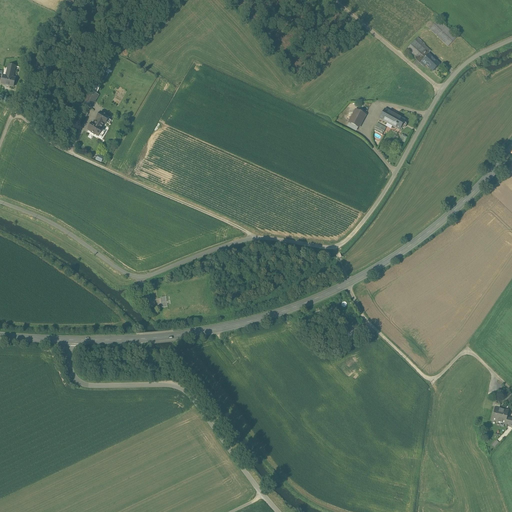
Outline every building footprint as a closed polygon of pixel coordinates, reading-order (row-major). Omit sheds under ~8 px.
[(457,37),(439,20),(430,29),(448,47),(457,37)] [(425,51),(417,59),(418,61),(417,62),(419,64),(420,63),(423,66),(425,64),(422,61),(429,54),(431,51),(417,38),(415,41),(425,51)] [(425,51),(415,41),(406,50),(417,59),(425,51)] [(439,64),(429,54),(422,61),(425,64),(427,66),(433,72),(438,66),(439,64)] [(48,63),(32,59),(30,67),(45,72),(48,63)] [(15,66),(9,65),(6,77),(3,76),(1,84),(13,87),(15,79),(12,78),(15,66)] [(97,95),(89,90),(80,106),(85,109),(87,106),(90,108),(97,95)] [(405,120),(397,116),(385,109),(379,119),(400,130),(405,120)] [(365,115),(356,110),(349,122),(359,127),(365,115)] [(109,117),(100,112),(96,119),(96,120),(97,120),(95,124),(102,128),(104,124),(105,125),(106,123),(108,119),(109,117)] [(94,124),(92,122),(87,130),(91,132),(94,134),(98,136),(102,129),(103,129),(102,128),(95,124),(94,124)] [(377,123),(374,130),(384,133),(386,126),(377,123)] [(356,326),(350,330),(354,338),(362,333),(358,327),(356,328),(356,326)] [(340,329),(333,333),(338,341),(345,337),(340,329)] [(508,417),(500,411),(495,417),(503,424),(508,417)]
